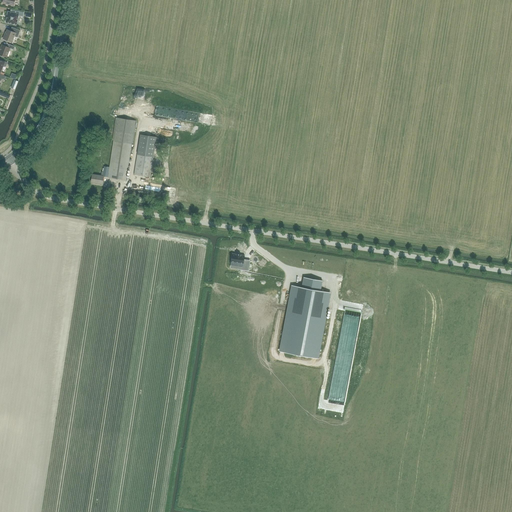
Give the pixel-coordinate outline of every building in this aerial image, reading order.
[(24,12),(19,11),(12,10),(12,12),(8,12),(5,23),(14,24),(17,25),(17,24),(18,23),(18,21),(18,20),(18,16),(23,17),(24,12)] [(5,34),(3,39),(12,42),(14,36),(17,37),(20,30),(14,28),(13,32),(7,30),(5,34)] [(8,44),(7,47),(2,45),(0,50),(0,54),(6,57),(10,48),(13,50),(15,47),(8,44)] [(112,140),(113,140),(132,143),(133,143),(137,121),(116,118),(112,140)] [(140,134),(137,155),(153,157),(156,137),(140,134)] [(126,180),(132,143),(113,140),(109,167),(104,166),(104,172),(102,172),(101,176),(92,175),(91,182),(103,183),(104,177),(126,180)] [(150,177),(153,157),(137,155),(134,174),(150,177)] [(236,254),(232,254),(230,265),(242,267),(242,270),(249,271),(250,265),(243,264),(245,256),(241,255),(241,254),(236,254)] [(330,293),(328,292),(320,291),(322,281),(304,277),(302,287),(292,286),(291,292),(280,351),(297,354),(297,356),(300,357),(300,355),(317,358),(330,293)]
